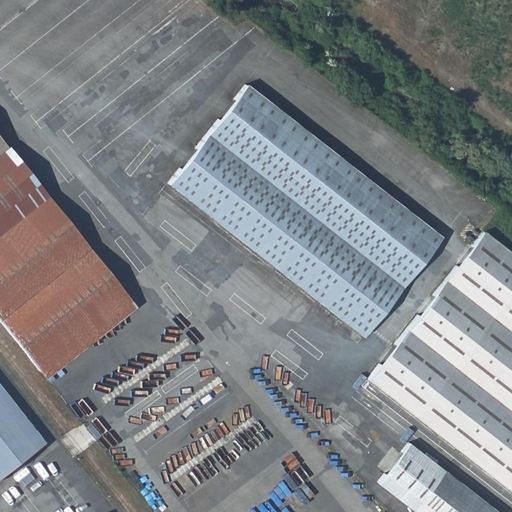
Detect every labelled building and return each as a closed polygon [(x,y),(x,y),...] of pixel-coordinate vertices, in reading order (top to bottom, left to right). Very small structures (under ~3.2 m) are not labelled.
[(209,55),(229,71),(238,60),(218,44),(209,55)] [(436,238),(243,85),(165,184),(358,338),(436,238)] [(0,151),(0,230),(44,195),(6,147),(0,151)] [(0,321),(43,377),(131,308),(44,195),(0,230),(0,321)] [(511,497),(511,257),(479,232),(363,380),(511,497)] [(181,334),(99,399),(106,408),(188,343),(181,334)] [(214,373),(131,437),(138,446),(221,381),(214,373)] [(0,405),(36,452),(43,447),(0,391),(0,405)] [(0,405),(0,480),(36,452),(0,405)] [(440,470),(376,418),(353,447),(359,465),(410,506),(440,470)] [(326,431),(318,438),(344,465),(352,458),(326,431)] [(409,511),(491,511),(440,470),(410,506),(407,510),(409,511)]
